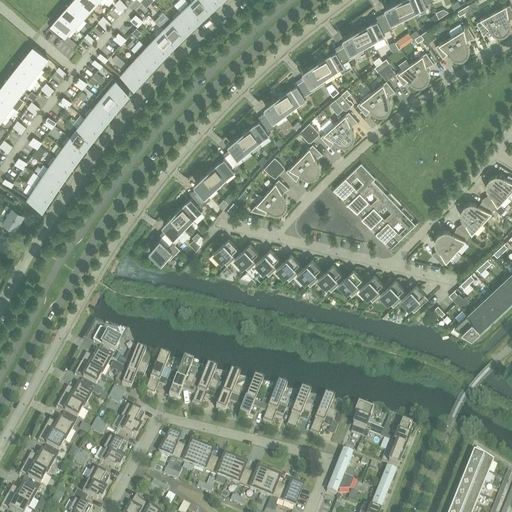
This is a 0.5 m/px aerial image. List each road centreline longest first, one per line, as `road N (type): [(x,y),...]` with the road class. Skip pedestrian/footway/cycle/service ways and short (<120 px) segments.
road 1 (residential): [(0,445),(150,192),(233,96),(344,0)]
road 2 (tertiary): [(0,404),(135,178),(226,74),(312,0)]
road 3 (tertiary): [(291,0),(201,82),(139,153),(69,247),(0,377)]
road 4 (residential): [(238,0),(118,125),(0,308)]
road 5 (residential): [(309,511),(329,460),(160,415),(107,511)]
road 6 (residential): [(271,237),(378,133),(511,44)]
road 7 (residential): [(390,265),(495,152)]
road 8 (residential): [(0,179),(76,72)]
road 9 (residential): [(271,237),(390,265)]
